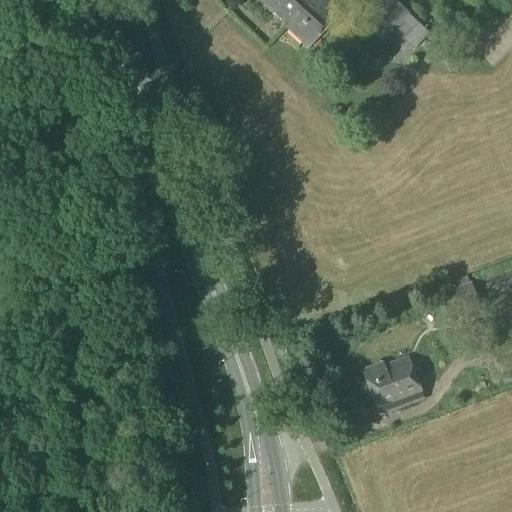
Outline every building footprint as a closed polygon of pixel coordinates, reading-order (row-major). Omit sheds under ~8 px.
[(305,3),(307,0),(264,0),(261,4),(287,27),(307,5),(305,3)] [(307,5),(287,27),(285,29),(308,50),(340,16),(323,0),(307,0),(305,3),(307,5)] [(429,35),(407,15),(408,14),(392,0),(388,0),(364,27),(382,43),(390,34),(402,45),(406,41),(415,50),(429,35)] [(490,294),(511,285),(511,272),(485,283),(490,294)] [(446,318),(478,307),(471,284),(438,296),(446,318)] [(423,399),(407,358),(384,367),(383,363),(361,372),(378,417),(423,399)] [(503,387),(511,383),(511,374),(501,379),(503,387)]
